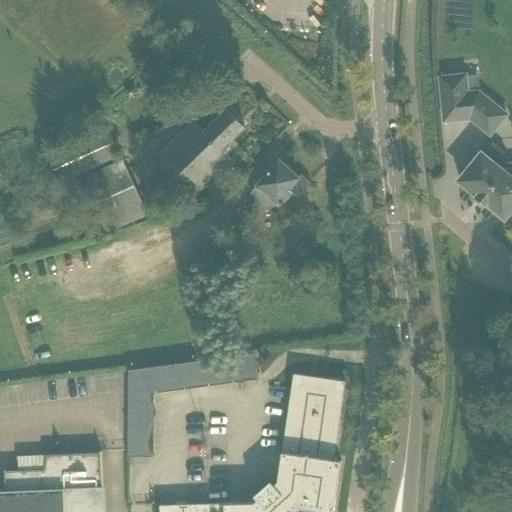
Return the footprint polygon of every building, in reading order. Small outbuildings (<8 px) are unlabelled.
[(470,118),(490,135),(503,119),(506,114),(478,91),(467,92),(466,74),(460,75),(440,77),(444,121),(470,118)] [(126,90),(125,95),(129,98),(133,98),(136,94),(134,89),(130,88),(126,90)] [(171,101),(161,111),(170,120),(180,109),(171,101)] [(156,157),(195,197),(233,160),(226,154),(237,143),(233,139),(245,127),(227,109),(204,131),(193,120),(156,157)] [(47,156),(58,182),(116,156),(105,131),(47,156)] [(487,203),(505,217),(511,208),(511,167),(501,169),(481,153),(459,180),(477,194),(475,196),(486,205),(487,203)] [(82,178),(104,228),(143,211),(121,160),(82,178)] [(238,208),(241,218),(281,205),(291,193),(297,199),(311,183),(301,174),(299,177),(280,160),(251,193),(252,193),(255,202),(238,208)] [(128,370),(128,396),(233,383),(229,357),(128,370)] [(257,499),(254,502),(159,505),(159,511),(322,511),(331,511),(333,511),(341,460),(334,459),(345,381),(293,373),(278,481),(274,484),(270,480),(253,495),(257,499)] [(0,492),(0,511),(103,511),(101,452),(46,455),(44,469),(4,471),(5,492),(0,492)]
